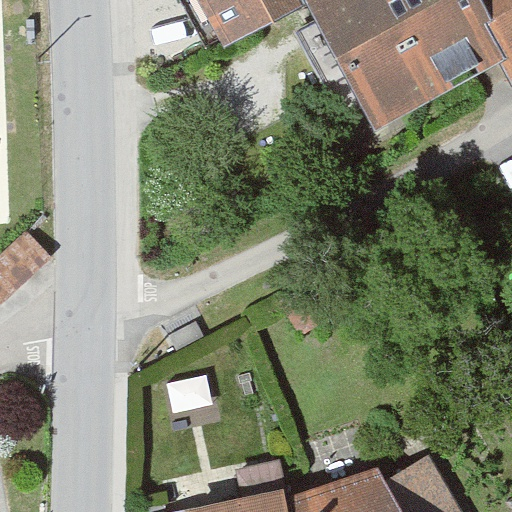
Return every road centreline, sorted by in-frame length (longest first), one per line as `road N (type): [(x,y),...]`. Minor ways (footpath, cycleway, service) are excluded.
road 1 (residential): [(84,305),(176,295),(511,123)]
road 2 (tertiary): [(84,305),(81,0)]
road 3 (tertiary): [(81,511),(84,337)]
